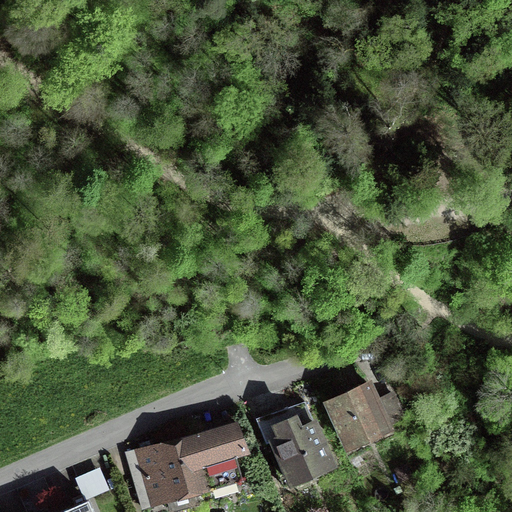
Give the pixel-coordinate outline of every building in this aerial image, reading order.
[(379,399),(372,384),(323,406),(347,459),(395,437),(392,429),(407,422),(394,392),(379,399)] [(276,442),(269,445),(289,493),(339,472),(318,424),(302,431),(298,420),(272,431),(276,442)] [(240,423),(216,429),(147,448),(126,454),(141,511),(146,511),(208,495),(202,474),(208,472),(211,485),(240,477),(235,462),(249,458),(240,423)] [(84,502),(110,491),(100,469),(75,481),(84,502)] [(90,511),(87,503),(64,511),(90,511)]
